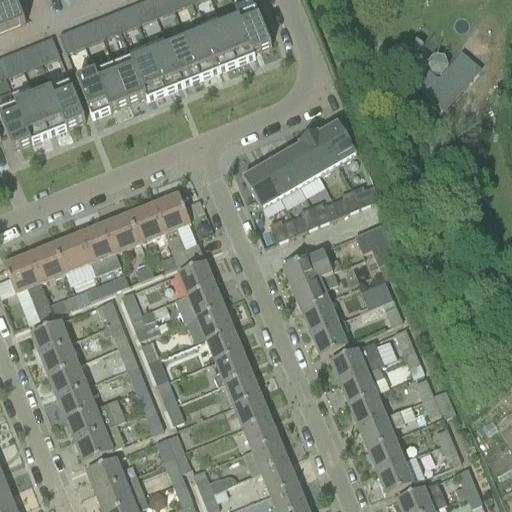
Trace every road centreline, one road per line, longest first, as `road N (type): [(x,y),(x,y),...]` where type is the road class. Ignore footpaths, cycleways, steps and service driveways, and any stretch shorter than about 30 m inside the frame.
road 1 (residential): [(346,511),(199,147)]
road 2 (residential): [(199,147),(295,105),(304,90),(304,71),(273,0)]
road 3 (residential): [(0,227),(199,147)]
road 4 (residential): [(61,511),(0,360)]
